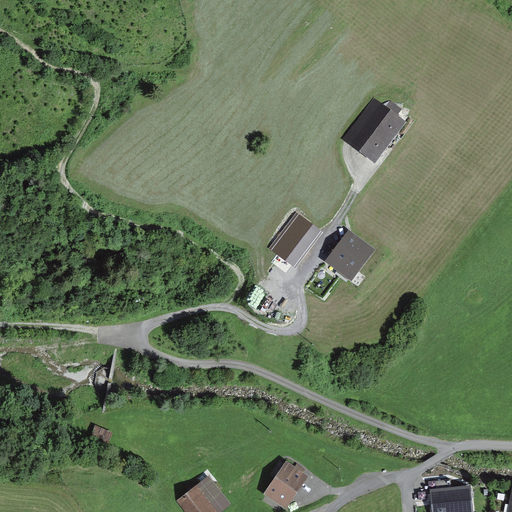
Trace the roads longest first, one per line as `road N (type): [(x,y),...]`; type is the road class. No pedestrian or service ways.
road 1 (track): [(0,31),(46,65),(79,73),(97,88),(62,166),(66,184),(90,210),(178,233),(236,270),(241,281),(225,308)]
road 2 (track): [(225,308),(145,326),(140,338),(154,354),(256,370),(452,449)]
road 3 (track): [(362,179),(301,277),(300,326),(269,329),(225,308)]
road 4 (track): [(140,338),(0,326)]
